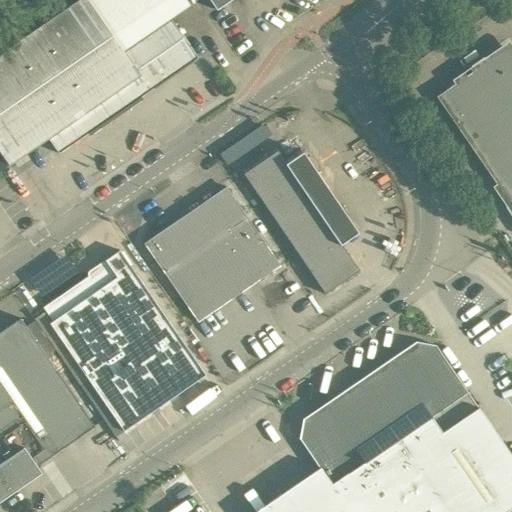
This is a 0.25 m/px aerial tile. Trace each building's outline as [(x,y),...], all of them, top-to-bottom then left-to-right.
[(186,0),(77,0),(0,53),(0,153),(8,165),(47,138),(58,154),(197,58),(169,18),(189,4),(186,0)] [(230,0),(208,0),(215,10),(230,0)] [(511,56),(506,48),(435,96),(511,207),(511,56)] [(276,150),(242,174),(324,293),(358,270),(340,244),(357,232),(302,151),(285,163),(276,150)] [(197,322),(246,288),(279,266),(225,187),(143,243),(197,322)] [(42,307),(43,308),(51,321),(48,323),(122,431),(205,375),(119,250),(104,260),(106,263),(42,307)] [(19,318),(0,331),(0,500),(41,472),(36,466),(94,426),(19,318)] [(503,511),(511,506),(511,458),(435,346),(434,345),(414,342),(302,419),(298,439),(319,468),(254,511),(503,511)]
